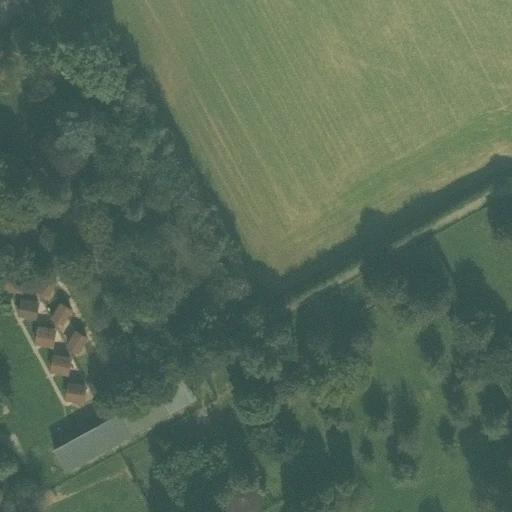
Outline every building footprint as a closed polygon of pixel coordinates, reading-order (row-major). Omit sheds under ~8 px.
[(159,141),(159,153),(177,153),(177,141),(159,141)] [(174,168),(174,180),(192,180),(192,168),(174,168)] [(86,196),(96,203),(107,189),(97,181),(86,196)] [(68,194),(68,206),(86,206),(86,194),(68,194)] [(189,195),(189,207),(207,207),(207,195),(189,195)] [(103,224),(112,232),(123,217),(113,210),(103,224)] [(20,223),(8,237),(17,244),(29,230),(20,223)] [(82,223),(83,235),(100,235),(100,223),(82,223)] [(206,224),(206,236),(224,237),(224,225),(206,224)] [(118,253),(127,260),(138,246),(128,239),(118,253)] [(36,251),(24,265),(33,272),(45,258),(36,251)] [(100,252),(100,264),(118,264),(118,252),(100,252)] [(221,252),(221,264),(239,265),(239,253),(221,252)] [(133,281),(143,288),(154,274),(144,267),(133,281)] [(24,274),(6,271),(3,290),(21,293),(24,274)] [(58,281),(44,273),(34,290),(48,298),(58,281)] [(235,280),(235,292),(253,292),(253,280),(235,280)] [(115,281),(115,293),(133,293),(133,281),(115,281)] [(149,308),(159,315),(169,301),(160,294),(149,308)] [(236,294),(232,306),(249,311),(253,300),(236,294)] [(38,300),(20,297),(17,316),(35,319),(38,300)] [(72,309),(59,301),(50,317),(62,325),(72,309)] [(131,308),(131,320),(149,320),(149,308),(131,308)] [(224,311),(213,317),(222,333),(232,327),(224,311)] [(202,323),(191,329),(200,345),(211,339),(202,323)] [(55,328),(37,325),(33,343),(52,346),(55,328)] [(88,337),(75,329),(65,345),(78,353),(88,337)] [(180,336),(170,341),(178,357),(189,352),(180,336)] [(162,346),(151,351),(159,367),(170,362),(162,346)] [(71,356),(53,353),(49,371),(68,374),(71,356)] [(140,358),(129,363),(136,379),(147,375),(140,358)] [(118,367),(106,367),(106,385),(118,385),(118,367)] [(183,377),(104,421),(116,442),(195,398),(183,377)] [(86,384),(68,381),(65,399),(83,402),(86,384)] [(64,471),(116,442),(104,421),(52,450),(64,471)] [(232,506),(242,511),(253,506),(257,496),(253,485),(242,481),(232,485),(227,496),(232,506)]
